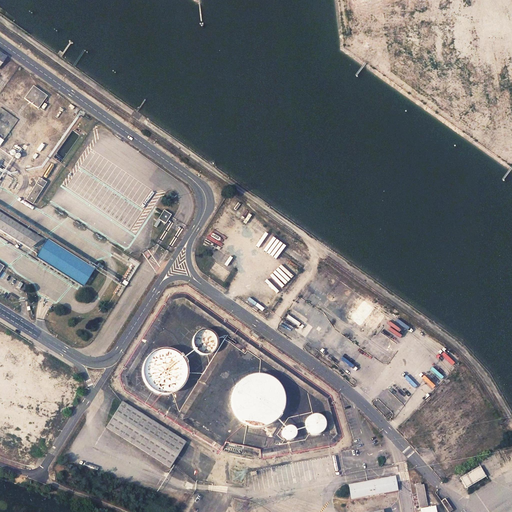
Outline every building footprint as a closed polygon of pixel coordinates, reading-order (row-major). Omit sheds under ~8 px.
[(32,86),(23,98),(37,109),(47,96),(32,86)] [(0,108),(0,144),(3,139),(8,130),(9,131),(12,125),(13,126),(17,119),(0,108)] [(36,184),(24,203),(31,207),(43,188),(36,184)] [(166,224),(170,214),(162,210),(157,220),(166,224)] [(0,230),(20,243),(32,233),(0,212),(0,230)] [(38,236),(28,252),(71,279),(81,263),(38,236)] [(268,300),(269,299),(261,291),(253,298),(264,310),(271,303),(268,300)] [(199,331),(196,334),(193,337),(192,341),(193,345),(194,349),(197,352),(200,354),(204,355),(208,354),(212,353),(215,350),(217,346),(217,342),(216,338),(214,334),(211,331),(207,330),(203,330),(199,331)] [(325,348),(323,351),(335,358),(337,355),(325,348)] [(169,350),(161,349),(154,352),(148,356),(144,362),(142,369),(142,376),(145,383),(150,388),(156,392),(163,394),(170,393),(177,390),(182,385),(186,378),(187,371),(185,363),(181,357),(176,352),(169,350)] [(242,380),(235,387),(232,394),(231,402),(233,410),(237,417),(243,423),(250,426),(259,427),(267,425),(274,421),(279,415),(283,407),(283,398),(281,389),(275,382),(268,377),(259,375),(250,376),(242,380)] [(186,442),(122,402),(106,427),(170,468),(186,442)] [(305,425),(306,428),(308,431),(310,433),(313,434),(316,434),(319,433),(322,432),(324,429),(325,426),(325,423),(324,420),(322,417),(319,415),(315,414),(312,415),(309,417),(307,419),(305,422),(305,425)] [(282,431),(282,433),(283,436),(284,437),(286,439),(288,439),(290,439),(292,439),(294,437),(295,435),(296,433),(296,431),(295,429),(293,427),(291,426),(289,426),(286,426),(284,427),(283,429),(282,431)] [(479,466),(460,478),(466,488),(485,476),(479,466)] [(395,476),(349,485),(351,499),(398,490),(395,476)] [(423,485),(415,486),(419,505),(426,504),(424,491),(423,485)] [(444,499),(441,501),(448,511),(449,511),(452,510),(444,499)]
